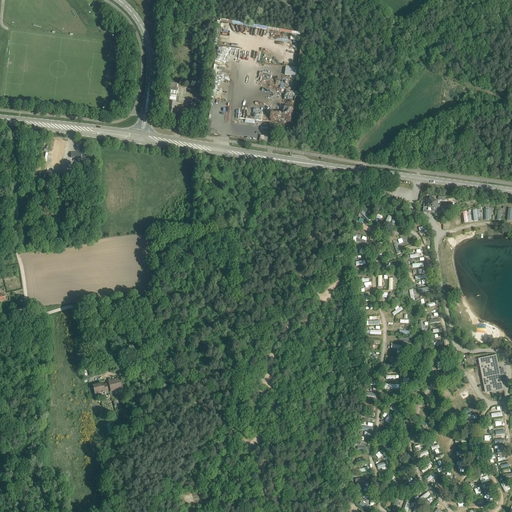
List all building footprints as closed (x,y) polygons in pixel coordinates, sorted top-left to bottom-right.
[(84,0),(75,0),(89,18),(95,13),(84,0)] [(290,39),(298,40),(298,32),(291,31),(290,39)] [(239,55),(240,49),(217,46),(216,53),(229,55),(229,50),(233,51),(232,53),(235,54),(235,55),(239,55)] [(286,66),(285,75),(297,77),(298,68),(286,66)] [(165,94),(177,96),(178,84),(171,83),(166,82),(165,94)] [(175,104),(176,101),(167,100),(166,101),(166,108),(167,108),(166,115),(175,116),(176,104),(175,104)] [(261,132),(259,141),(267,142),(269,134),(261,132)] [(54,138),(50,166),(63,167),(66,140),(54,138)] [(46,177),(65,180),(65,174),(47,171),(46,177)] [(423,213),(436,214),(436,212),(439,213),(440,205),(437,205),(438,201),(434,200),(434,198),(429,197),(429,200),(427,199),(426,201),(424,201),(423,213)] [(369,220),(371,217),(363,211),(360,213),(369,220)] [(398,254),(401,253),(396,240),(393,241),(398,254)] [(403,310),(402,307),(399,308),(398,306),(395,307),(396,311),(392,312),(393,315),(403,310)] [(397,353),(401,353),(401,345),(391,344),(390,348),(397,348),(397,353)] [(435,361),(445,359),(443,349),(433,351),(435,361)] [(501,382),(496,356),(479,359),(480,366),(483,366),(484,368),(481,369),(482,376),(484,376),(486,382),(483,382),(485,390),(492,388),(493,391),(500,390),(498,383),(501,382)] [(114,380),(117,390),(123,389),(120,379),(114,380)] [(117,390),(114,380),(112,381),(109,382),(108,382),(111,392),(117,390)] [(102,393),(99,384),(93,386),(95,395),(102,393)] [(99,384),(102,393),(104,393),(107,403),(111,401),(108,391),(106,384),(103,385),(102,384),(99,384)] [(428,492),(420,498),(422,501),(430,494),(428,492)] [(361,501),(359,505),(369,510),(371,507),(361,501)]
